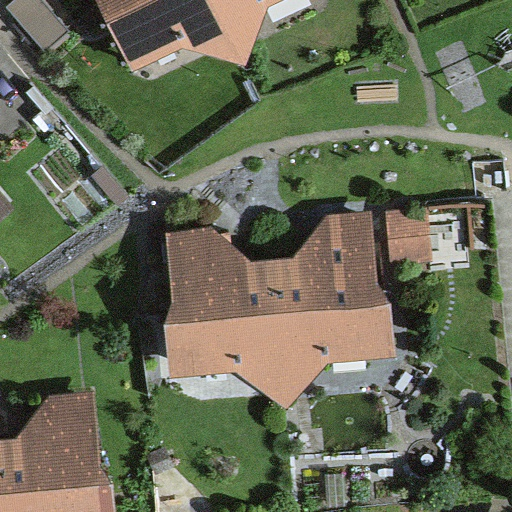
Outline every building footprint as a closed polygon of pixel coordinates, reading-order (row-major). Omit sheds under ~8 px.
[(72,0),(65,4),(62,0),(20,0),(41,41),(105,8),(100,0),(72,0)] [(187,28),(245,50),(220,0),(106,0),(106,11),(127,55),(187,28)] [(220,0),(245,50),(259,0),(220,0)] [(294,254),(273,256),(287,397),(322,349),(385,343),(381,288),(370,269),(365,210),(331,213),(294,254)] [(240,356),(287,397),(273,256),(248,258),(208,229),(173,232),(178,290),(171,313),(175,362),(240,356)] [(21,434),(0,436),(7,511),(111,511),(107,467),(97,448),(92,390),(57,393),(21,434)]
